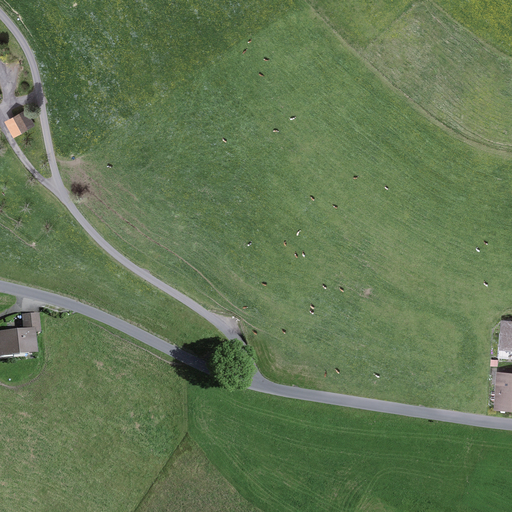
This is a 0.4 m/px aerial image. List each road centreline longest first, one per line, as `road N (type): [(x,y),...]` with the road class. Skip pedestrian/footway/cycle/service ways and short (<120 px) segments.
road 1 (unclassified): [(261,387),(228,331),(131,267),(78,217),(50,157),(29,55),(0,13)]
road 2 (unclassified): [(0,286),(69,303),(261,387)]
road 3 (unclassified): [(261,387),(511,424)]
